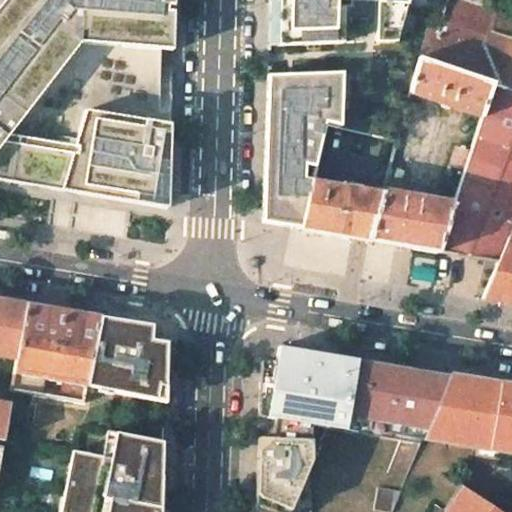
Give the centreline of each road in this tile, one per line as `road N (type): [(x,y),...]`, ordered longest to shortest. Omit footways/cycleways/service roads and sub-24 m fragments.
road 1 (primary): [(213,294),(511,345)]
road 2 (residential): [(221,0),(213,294)]
road 3 (residential): [(213,294),(206,511)]
road 4 (primary): [(0,259),(213,294)]
